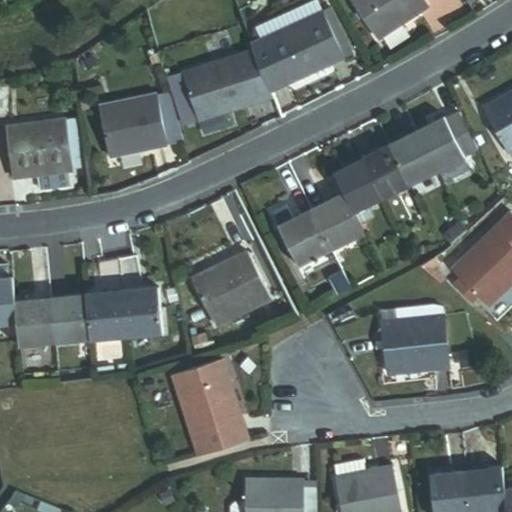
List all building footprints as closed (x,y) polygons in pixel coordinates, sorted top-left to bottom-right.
[(351,0),(378,38),(428,4),(425,0),(351,0)] [(290,84),(345,59),(324,12),(269,37),(290,84)] [(276,90),(290,84),(269,37),(255,43),(276,90)] [(258,103),(272,99),(257,49),(243,54),(258,103)] [(200,122),(258,103),(243,54),(184,72),(200,122)] [(185,126),(200,122),(184,72),(170,77),(185,126)] [(0,113),(8,114),(8,87),(0,86),(0,113)] [(509,154),(511,152),(511,92),(484,109),(509,154)] [(111,156),(168,146),(158,95),(102,106),(111,156)] [(419,130),(439,171),(466,158),(465,155),(478,149),(460,112),(447,118),(446,116),(419,130)] [(89,167),(83,118),(67,120),(72,169),(89,167)] [(15,177),(73,171),(72,169),(67,120),(67,119),(9,126),(15,177)] [(390,144),(411,185),(439,171),(419,130),(390,144)] [(411,185),(390,144),(363,158),(383,199),(411,185)] [(355,213),(370,206),(383,199),(363,158),(334,172),(344,193),(355,213)] [(364,233),(360,223),(355,213),(344,193),(312,209),(332,249),(364,233)] [(360,223),(375,215),(370,206),(355,213),(360,223)] [(300,265),(332,249),(312,209),(280,225),(300,265)] [(511,243),(511,210),(495,226),(511,243)] [(441,238),(449,246),(469,229),(463,218),(441,238)] [(511,281),(511,243),(495,226),(452,267),(464,281),(478,295),(488,305),(511,281)] [(216,325),(271,298),(248,251),(193,278),(216,325)] [(123,290),(141,289),(138,255),(120,257),(123,290)] [(100,293),(123,290),(120,257),(97,259),(100,293)] [(339,295),(352,287),(343,270),(330,277),(339,295)] [(0,324),(14,324),(10,279),(0,279),(0,324)] [(19,345),(55,342),(51,297),(15,300),(13,279),(10,279),(14,324),(18,323),(19,345)] [(470,303),(478,295),(464,281),(456,288),(470,303)] [(127,335),(163,332),(159,287),(141,289),(123,290),(127,335)] [(127,335),(123,290),(100,293),(86,294),(90,339),(127,335)] [(55,342),(90,339),(86,294),(51,297),(55,342)] [(389,373),(449,367),(444,315),(383,321),(389,373)] [(191,432),(242,418),(225,359),(174,374),(191,432)] [(249,441),(242,418),(191,432),(198,456),(249,441)] [(401,511),(393,466),(366,471),(364,459),(334,464),(336,477),(335,477),(341,511),(401,511)] [(471,511),(492,511),(508,510),(505,488),(503,466),(467,470),(471,511)] [(471,511),(467,470),(431,474),(435,511),(471,511)] [(303,511),(303,479),(246,480),(246,501),(245,511),(303,511)] [(316,511),(317,479),(303,479),(303,511),(316,511)] [(245,511),(246,501),(235,501),(229,506),(229,511),(245,511)]
